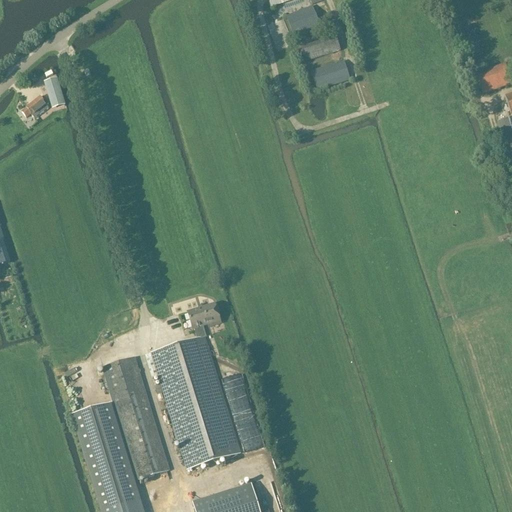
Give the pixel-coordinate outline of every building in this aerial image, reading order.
[(267,0),(271,9),(295,0),(308,0),(309,1),(310,0),(312,6),(325,1),(324,0),(267,0)] [(294,38),(320,28),(312,7),(286,17),(294,38)] [(317,91),(350,81),(344,62),(311,73),(317,91)] [(483,95),(511,85),(511,84),(505,65),(476,75),(483,95)] [(57,79),(44,83),(50,102),(54,101),(55,105),(64,102),(58,80),(57,79)] [(26,108),(21,112),(26,118),(31,115),(34,119),(48,109),(46,106),(49,104),(44,98),(41,99),(40,98),(26,108)] [(511,117),(496,123),(497,123),(509,165),(511,164),(511,117)] [(0,241),(0,266),(11,263),(4,240),(0,241)] [(215,305),(203,309),(208,326),(208,328),(221,324),(215,305)] [(203,309),(187,314),(192,331),(208,326),(203,309)] [(203,327),(194,331),(197,340),(151,354),(187,470),(240,454),(204,338),(206,337),(203,327)] [(138,481),(168,472),(134,359),(104,368),(138,481)] [(112,404),(73,415),(101,511),(103,511),(141,500),(112,404)] [(257,511),(250,486),(209,499),(213,511),(257,511)] [(213,511),(209,499),(192,504),(194,511),(213,511)]
